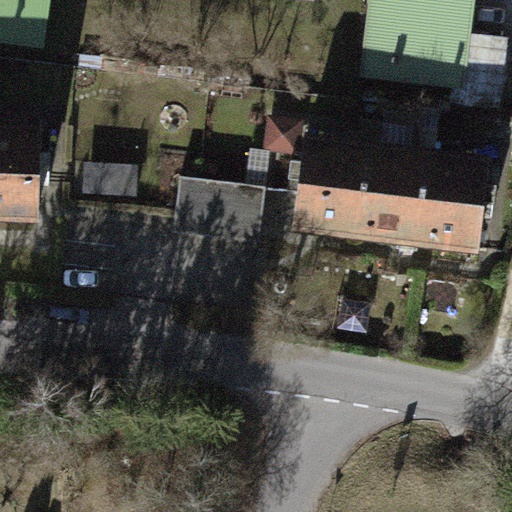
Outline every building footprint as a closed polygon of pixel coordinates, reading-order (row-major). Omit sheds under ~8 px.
[(0,0),(0,39),(35,43),(39,0),(0,0)] [(479,0),(377,0),(368,85),(469,96),(479,0)] [(31,119),(0,117),(0,220),(29,221),(31,119)] [(481,149),(288,130),(278,227),(471,247),(481,149)] [(265,184),(180,176),(175,232),(260,239),(265,184)]
